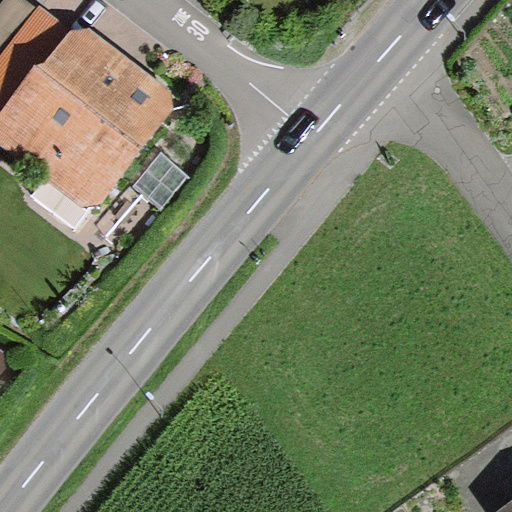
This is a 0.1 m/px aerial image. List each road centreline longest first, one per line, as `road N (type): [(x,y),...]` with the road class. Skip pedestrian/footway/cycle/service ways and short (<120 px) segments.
road 1 (tertiary): [(309,141),(0,508)]
road 2 (residential): [(309,141),(132,0)]
road 3 (tertiary): [(430,0),(309,141)]
